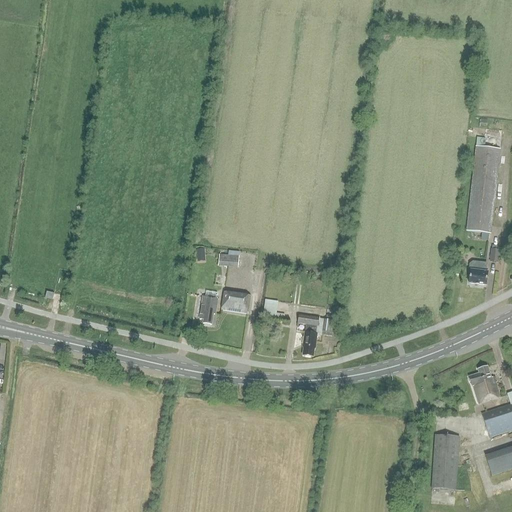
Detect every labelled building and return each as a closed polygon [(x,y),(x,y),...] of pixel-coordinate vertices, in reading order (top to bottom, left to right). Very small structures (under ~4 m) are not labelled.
[(467,232),(491,234),(500,150),(476,147),(467,232)] [(196,248),(196,261),(205,260),(204,248),(196,248)] [(499,251),(492,250),(490,262),(498,263),(499,251)] [(218,266),(238,268),(239,257),(219,255),(218,266)] [(470,265),(470,268),(471,271),(469,284),(486,286),(488,273),(486,273),(487,264),(473,262),(470,265)] [(248,314),(250,297),(224,293),(221,310),(248,314)] [(203,320),(203,324),(211,325),(213,315),(215,315),(218,299),(203,297),(199,320),(203,320)] [(262,317),(283,321),(284,314),(276,313),(278,301),(265,299),(262,317)] [(299,316),(297,324),(306,325),(305,333),(304,333),(302,348),(304,348),(303,356),(312,358),(313,349),(315,350),(316,335),(332,337),(334,321),(299,316)] [(500,398),(494,377),(491,378),(487,367),(477,369),(479,374),(469,377),(469,378),(468,379),(469,382),(470,383),(471,386),(473,386),(479,405),(500,398)] [(511,404),(482,415),(487,432),(489,439),(511,431),(511,404)] [(431,489),(455,491),(459,438),(435,436),(431,489)] [(511,446),(482,455),(489,476),(511,468),(511,446)]
